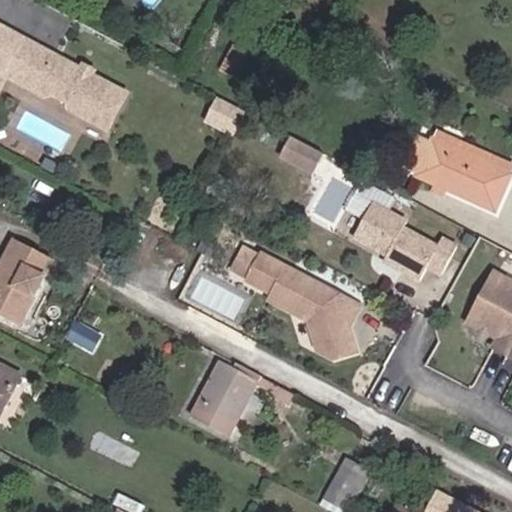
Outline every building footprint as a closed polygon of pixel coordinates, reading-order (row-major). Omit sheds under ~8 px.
[(129,90),(93,72),(92,74),(82,69),(83,66),(0,19),(0,69),(10,74),(47,94),(55,90),(74,99),(74,110),(109,127),(129,90)] [(234,79),(247,53),(233,46),(221,72),(234,79)] [(83,66),(82,69),(92,74),(93,72),(96,65),(86,61),(83,66)] [(0,69),(0,92),(10,74),(0,69)] [(234,134),(245,111),(219,97),(207,119),(234,134)] [(317,172),(326,154),(293,137),(284,154),(317,172)] [(416,176),(438,186),(448,190),(494,210),(511,174),(432,139),(430,144),(419,139),(407,165),(418,170),(416,176)] [(448,190),(438,186),(434,193),(444,198),(448,190)] [(407,220),(371,199),(353,230),(386,250),(381,259),(418,280),(427,266),(440,275),(457,245),(443,237),(437,247),(403,227),(407,220)] [(0,312),(19,322),(51,260),(13,241),(0,264),(0,312)] [(359,308),(265,257),(251,285),(268,294),(265,300),(308,326),(315,355),(333,364),(355,359),(347,331),(341,326),(345,321),(350,324),(359,308)] [(507,357),(511,347),(511,283),(490,272),(465,320),(478,328),(486,332),(496,338),(491,349),(507,357)] [(486,332),(478,328),(475,333),(483,338),(486,332)] [(229,437),(256,386),(257,383),(260,378),(240,367),(238,372),(222,363),(193,417),(229,437)] [(0,408),(19,376),(0,365),(0,408)] [(295,396),(260,378),(257,383),(256,386),(270,392),(268,397),(289,408),(295,396)] [(343,509),(360,478),(343,469),(326,500),(343,509)] [(474,511),(436,492),(426,511),(474,511)]
